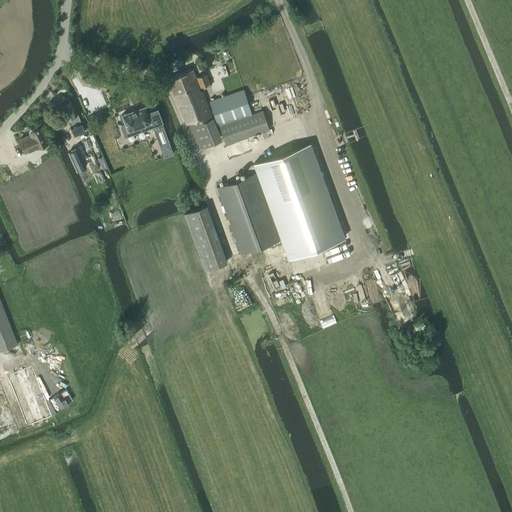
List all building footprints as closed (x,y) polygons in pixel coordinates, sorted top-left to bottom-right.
[(196,77),(193,68),(168,79),(187,124),(188,123),(199,149),(222,140),(211,114),(202,92),(200,92),(198,88),(202,86),(203,88),(211,85),(206,73),(196,77)] [(217,124),(250,113),(246,101),(247,101),(243,89),(209,101),(217,124)] [(70,100),(67,97),(61,99),(61,104),(60,104),(67,119),(69,117),(71,121),(69,121),(75,135),(85,131),(77,113),(76,114),(70,100)] [(163,156),(172,152),(162,124),(163,124),(157,109),(148,113),(145,106),(121,115),(124,123),(120,125),(124,137),(152,127),(163,156)] [(226,144),(269,129),(262,110),(219,126),(226,144)] [(37,147),(49,141),(41,125),(29,131),(30,134),(19,139),(25,152),(36,147),(37,147)] [(77,148),(68,152),(77,170),(86,166),(77,148)] [(241,254),(280,240),(255,173),(216,187),(241,254)] [(227,262),(207,205),(183,213),(204,270),(227,262)] [(0,351),(17,344),(0,299),(0,351)] [(34,366),(3,378),(22,428),(54,416),(34,366)]
